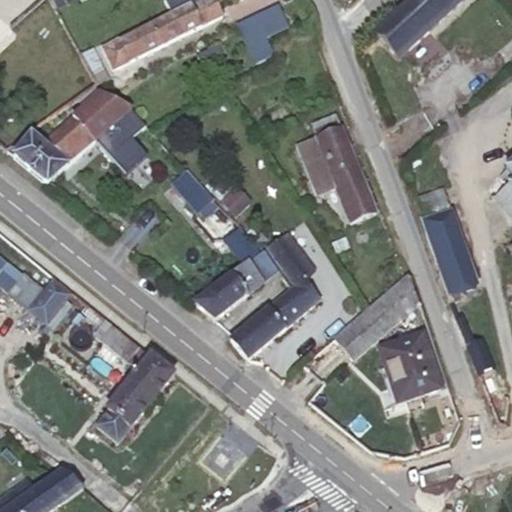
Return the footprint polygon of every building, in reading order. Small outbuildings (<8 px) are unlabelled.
[(221,18),(212,0),(166,0),(164,1),(172,17),(103,52),(113,74),(221,18)] [(414,0),(374,37),(375,37),(398,62),(465,0),(414,0)] [(262,31),(265,38),(288,27),(277,7),(236,27),(243,40),(262,31)] [(274,56),(265,38),(262,31),(243,40),(255,65),(274,56)] [(65,110),(72,120),(102,94),(97,88),(65,110)] [(100,95),(72,120),(42,147),(30,138),(13,159),(47,187),(95,144),(118,170),(137,153),(126,141),(145,125),(129,108),(111,100),(102,94),(100,95)] [(317,141),(341,132),(336,118),(312,128),(317,141)] [(374,216),(341,132),(317,141),(298,149),(317,197),(335,190),(349,226),(374,216)] [(511,184),(511,181),(505,173),(500,177),(509,187),(511,184)] [(209,199),(186,174),(171,187),(193,213),(209,199)] [(233,184),(217,201),(233,215),(248,199),(233,184)] [(511,220),(511,192),(508,188),(494,200),(511,220)] [(424,224),(451,215),(442,191),(416,201),(424,224)] [(426,240),(456,230),(451,215),(424,224),(420,225),(426,240)] [(267,242),(253,229),(246,236),(260,249),(267,242)] [(426,240),(449,305),(466,299),(461,287),(474,283),(456,230),(426,240)] [(230,343),(248,364),(320,302),(303,282),(313,274),(287,237),(266,252),(294,289),(230,343)] [(272,266),(263,254),(248,265),(257,278),(272,266)] [(257,278),(248,265),(231,278),(245,298),(263,286),(257,278)] [(47,328),(73,296),(54,280),(52,281),(43,294),(23,277),(9,297),(29,312),(28,314),(47,328)] [(245,298),(231,278),(194,306),(214,322),(246,299),(245,298)] [(409,278),(384,299),(399,323),(419,306),(409,278)] [(384,299),(334,342),(353,363),(399,323),(384,299)] [(52,332),(47,328),(43,332),(49,336),(52,332)] [(132,432),(174,379),(114,330),(104,342),(129,362),(128,364),(140,374),(108,415),(109,415),(97,430),(119,447),(131,432),(132,432)] [(440,392),(422,337),(379,352),(397,407),(440,392)] [(466,349),(478,378),(494,374),(482,342),(466,349)] [(0,511),(52,511),(82,491),(61,474),(16,505),(9,495),(0,500),(0,511)]
